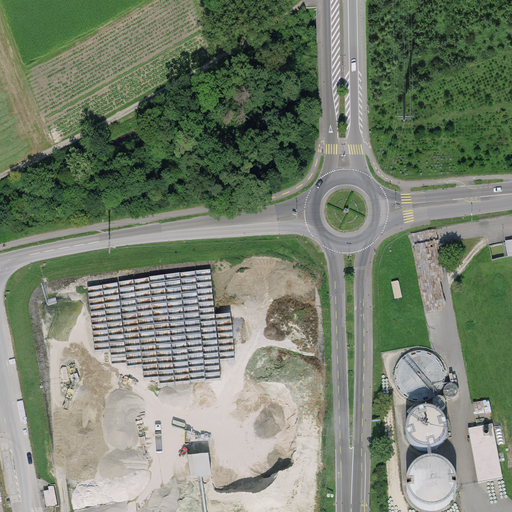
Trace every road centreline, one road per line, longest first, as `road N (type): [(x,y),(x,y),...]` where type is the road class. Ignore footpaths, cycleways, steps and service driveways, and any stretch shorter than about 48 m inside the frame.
road 1 (track): [(0,177),(227,55),(309,0)]
road 2 (unclassified): [(313,214),(0,262)]
road 3 (secondary): [(350,246),(352,511)]
road 4 (secondary): [(326,0),(332,149),(324,185)]
road 5 (secondary): [(361,179),(352,0)]
road 6 (tertiary): [(382,209),(511,195)]
